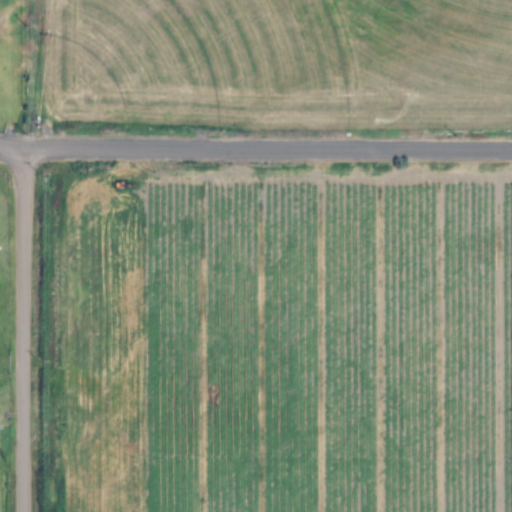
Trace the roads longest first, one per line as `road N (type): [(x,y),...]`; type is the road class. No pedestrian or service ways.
road 1 (residential): [(511,150),(18,151)]
road 2 (tertiary): [(20,511),(18,151)]
